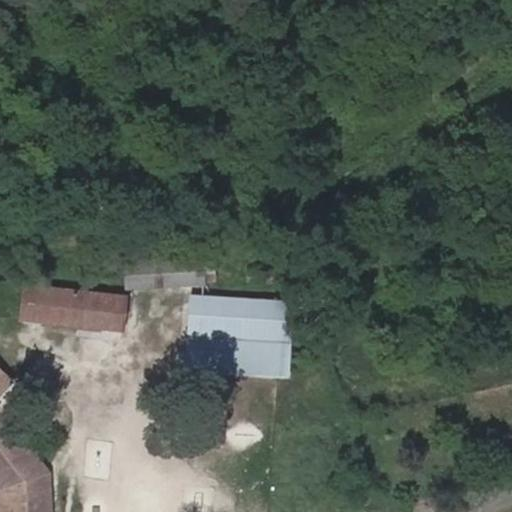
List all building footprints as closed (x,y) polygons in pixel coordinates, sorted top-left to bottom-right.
[(211,255),(132,260),(133,283),(212,279),(211,255)] [(134,293),(35,285),(31,315),(131,324),(134,293)] [(198,295),(195,328),(299,337),(302,304),(198,295)] [(296,372),(299,337),(195,328),(191,362),(296,372)] [(0,356),(0,394),(19,375),(0,356)] [(0,463),(13,481),(13,511),(55,511),(54,466),(23,424),(0,440),(0,463)] [(0,479),(4,486),(4,511),(13,511),(13,481),(0,463),(0,479)]
